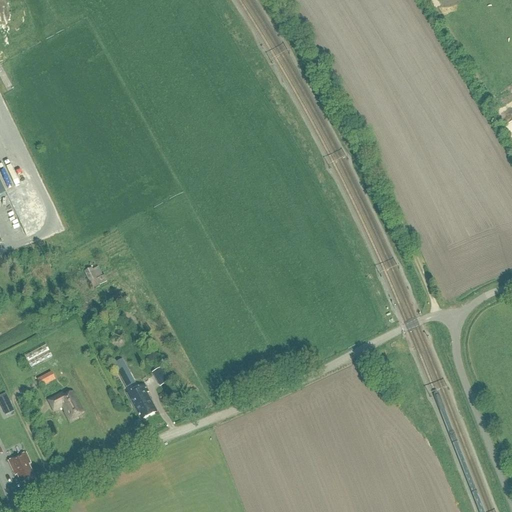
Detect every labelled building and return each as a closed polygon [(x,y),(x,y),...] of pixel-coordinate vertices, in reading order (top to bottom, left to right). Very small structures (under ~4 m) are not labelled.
[(89,284),(90,284),(93,290),(108,283),(105,276),(102,278),(98,268),(93,271),(91,269),(84,273),(89,284)] [(126,300),(123,293),(113,298),(117,306),(126,300)] [(118,364),(113,366),(116,371),(119,376),(123,383),(127,390),(136,385),(131,375),(123,361),(118,364)] [(41,389),(55,381),(51,373),(37,381),(41,389)] [(138,395),(129,400),(134,409),(141,422),(156,413),(146,394),(147,393),(143,386),(139,389),(136,391),(138,395)] [(62,395),(48,403),(54,413),(62,409),(71,424),(79,420),(78,418),(84,414),(73,393),(64,398),(62,395)] [(6,395),(0,398),(4,408),(10,405),(6,395)] [(164,395),(159,397),(162,403),(167,400),(164,395)] [(26,455),(9,462),(15,476),(17,475),(20,484),(34,478),(28,466),(30,465),(26,455)]
